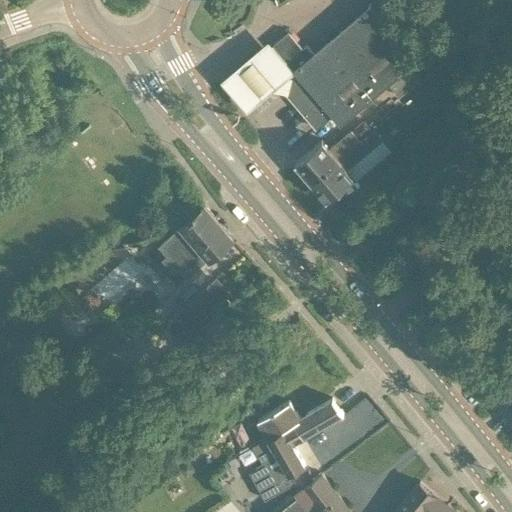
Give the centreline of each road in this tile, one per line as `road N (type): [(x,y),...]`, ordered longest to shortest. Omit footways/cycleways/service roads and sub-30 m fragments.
road 1 (tertiary): [(126,42),(150,83),(500,511)]
road 2 (tertiary): [(511,482),(210,124),(156,30)]
